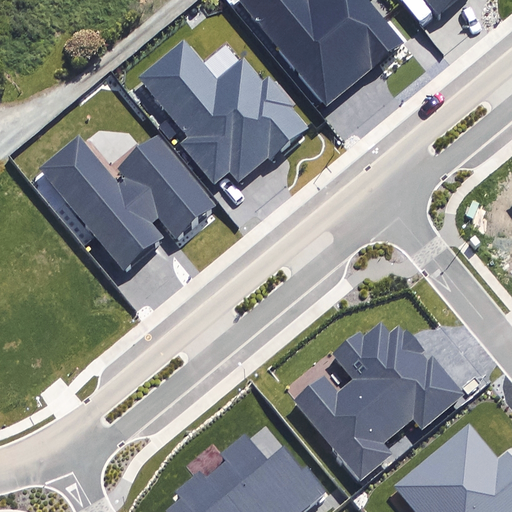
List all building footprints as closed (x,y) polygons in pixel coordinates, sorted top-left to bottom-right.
[(243,0),(327,103),(401,44),(366,0),(243,0)] [(416,0),(436,24),(465,0),(416,0)] [(184,41),(142,75),(192,136),(183,144),(215,182),(229,170),(237,180),(302,127),(287,110),(297,102),(270,69),(263,75),(243,50),(212,75),(184,41)] [(77,134),(36,168),(123,271),(164,236),(151,220),(161,212),(179,233),(213,205),(156,136),(119,166),(127,176),(118,183),(77,134)] [(425,427),(467,393),(433,351),(426,356),(423,352),(427,348),(409,325),(405,328),(399,321),(389,329),(382,320),(362,336),(358,332),(334,352),(357,381),(339,396),(325,379),(297,402),(362,482),(396,454),(383,438),(414,413),(425,427)] [(511,511),(511,452),(510,450),(497,460),(469,425),(394,486),(414,511),(511,511)] [(292,511),(320,490),(285,447),(269,460),(248,434),(226,453),(232,461),(205,483),(198,476),(179,492),(184,498),(169,510),(170,511),(292,511)]
